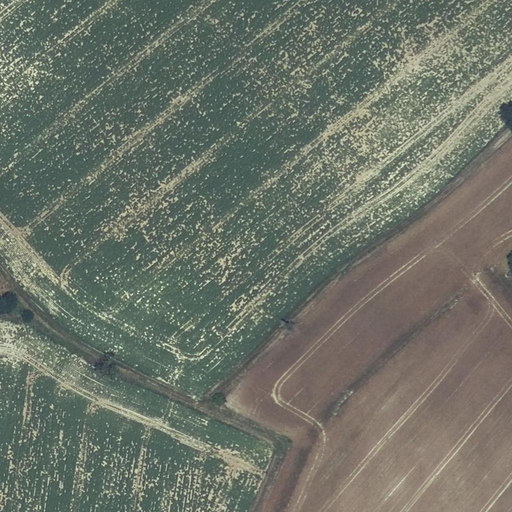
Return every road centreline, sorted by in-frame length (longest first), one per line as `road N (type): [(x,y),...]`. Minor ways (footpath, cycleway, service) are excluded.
road 1 (track): [(0,265),(34,310),(125,368),(280,434),(250,511)]
road 2 (track): [(511,141),(452,195),(280,309),(210,399)]
